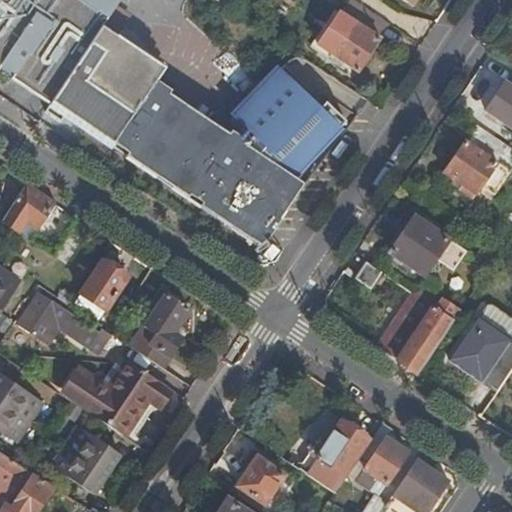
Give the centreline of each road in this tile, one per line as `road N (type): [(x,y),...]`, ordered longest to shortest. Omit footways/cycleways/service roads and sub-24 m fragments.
road 1 (unclassified): [(272,313),(484,0)]
road 2 (residential): [(272,313),(0,131)]
road 3 (residential): [(492,460),(272,313)]
road 4 (unclassified): [(142,511),(272,313)]
